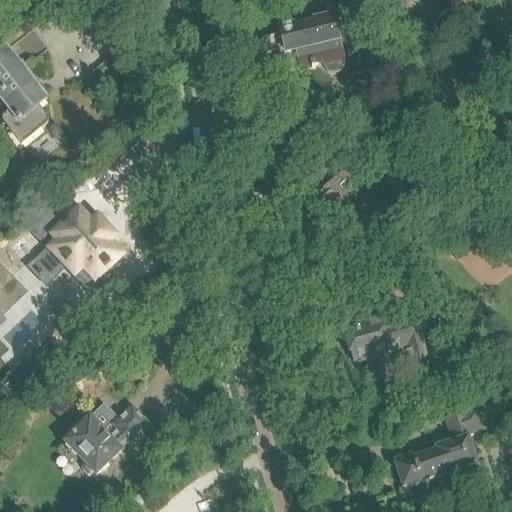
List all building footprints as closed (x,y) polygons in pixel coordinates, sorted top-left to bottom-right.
[(370,16),(366,0),(338,0),(344,22),(370,16)] [(312,73),(311,70),(325,66),(327,70),(328,73),(330,76),(333,77),(336,77),(338,76),(341,75),(343,72),(344,70),(344,67),(340,49),(332,19),(314,23),(315,27),(294,32),(293,29),(280,31),(281,36),(273,37),(274,41),(265,44),(263,45),(261,47),(260,49),(260,52),(261,55),(264,58),(267,59),(271,58),(283,55),(285,63),(277,65),(275,66),(274,68),(273,71),(274,74),(275,76),(277,78),(279,79),(282,79),(287,78),(287,79),(312,73)] [(7,52),(0,58),(0,101),(10,113),(4,118),(3,121),(3,123),(4,125),(22,148),(46,129),(48,127),(49,125),(49,123),(48,120),(45,117),(39,109),(47,103),(7,52)] [(343,205),(343,206),(364,228),(366,229),(368,229),(370,228),(382,217),(383,215),(383,210),(381,208),(400,191),(400,189),(400,188),(400,186),(399,184),(384,164),(381,162),(377,163),(375,163),(365,172),(360,166),(358,165),(357,164),(356,164),(354,164),(352,166),(306,204),(321,223),(343,205)] [(138,169),(126,181),(152,205),(163,193),(138,169)] [(109,268),(120,257),(108,244),(113,239),(97,222),(91,227),(79,214),(55,237),(60,243),(33,269),(46,283),(65,265),(92,293),(113,273),(109,268)] [(473,223),(444,242),(458,263),(467,257),(468,259),(488,245),(486,243),(495,236),(483,218),(473,224),(473,223)] [(406,259),(389,275),(395,281),(411,266),(406,259)] [(381,320),(345,328),(347,338),(345,339),(349,357),(352,357),(354,366),(374,361),(373,360),(406,353),(410,374),(429,370),(418,321),(383,328),(381,320)] [(34,354),(11,375),(14,378),(2,390),(12,401),(48,368),(34,354)] [(78,431),(63,445),(85,467),(83,469),(83,472),(88,477),(91,477),(93,476),(97,480),(129,449),(129,448),(132,446),(133,447),(153,427),(133,407),(120,420),(107,407),(91,421),(86,416),(75,427),(78,431)] [(413,456),(392,463),(402,493),(457,475),(462,489),(488,481),(483,465),(482,465),(478,466),(469,439),(473,437),(474,437),(474,435),(484,432),(476,409),(443,420),(451,444),(434,450),(435,453),(414,460),(413,456)]
